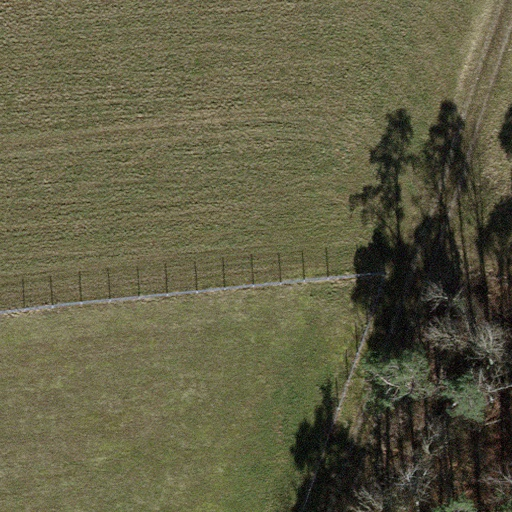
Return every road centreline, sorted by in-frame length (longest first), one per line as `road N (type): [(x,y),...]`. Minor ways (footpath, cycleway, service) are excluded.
road 1 (track): [(446,227),(340,511)]
road 2 (track): [(511,32),(446,227)]
